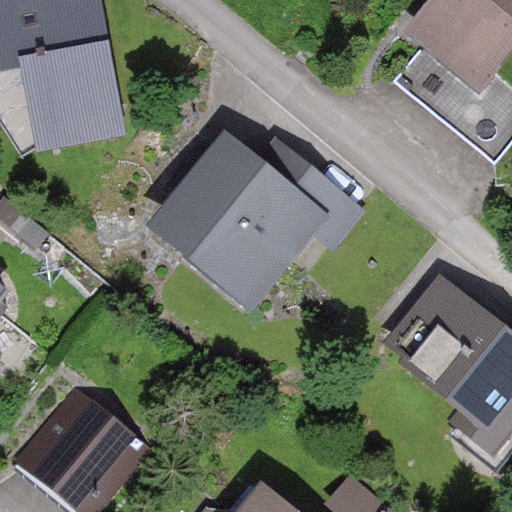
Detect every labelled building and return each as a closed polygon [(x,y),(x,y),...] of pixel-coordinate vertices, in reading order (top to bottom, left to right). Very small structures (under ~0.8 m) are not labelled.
[(128,141),(103,0),(5,0),(0,1),(0,72),(1,78),(20,76),(35,160),(128,141)] [(511,61),(511,0),(435,0),(406,37),(481,100),(511,61)] [(267,171),(225,136),(146,236),(252,321),(315,243),(332,254),(368,215),(284,149),(267,171)] [(116,210),(91,216),(111,275),(139,223),(116,210)] [(458,294),(397,371),(456,420),(448,430),(494,469),(511,445),(511,338),(507,334),(458,294)] [(101,511),(152,452),(78,389),(11,463),(68,511),(101,511)] [(390,511),(349,476),(325,507),(330,511),(390,511)] [(290,511),(263,488),(243,511),(290,511)]
